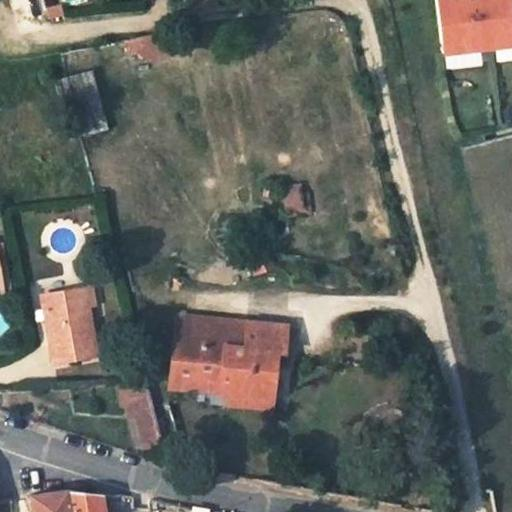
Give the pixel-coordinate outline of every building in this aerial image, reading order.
[(511,38),(511,0),(438,0),(443,46),(511,38)] [(59,79),(76,136),(108,127),(91,69),(59,79)] [(0,291),(0,292),(0,290),(9,289),(1,247),(0,246),(0,291)] [(87,305),(93,304),(89,285),(83,286),(87,305)] [(53,361),(96,353),(87,305),(83,286),(41,295),(53,361)] [(176,317),(175,332),(201,334),(202,320),(176,317)] [(272,399),(277,354),(284,355),(287,328),(248,324),(248,322),(228,320),(227,322),(202,320),(201,334),(175,332),(169,388),(193,390),(199,391),(200,392),(202,394),(201,403),(228,405),(229,394),(272,399)] [(116,382),(120,401),(130,398),(144,446),(161,441),(145,381),(116,382)] [(199,391),(193,390),(191,402),(201,403),(202,394),(200,392),(199,391)] [(228,407),(271,411),(272,399),(229,394),(228,405),(228,407)] [(29,495),(32,511),(72,511),(68,488),(29,495)] [(104,511),(101,493),(68,488),(72,511),(104,511)]
